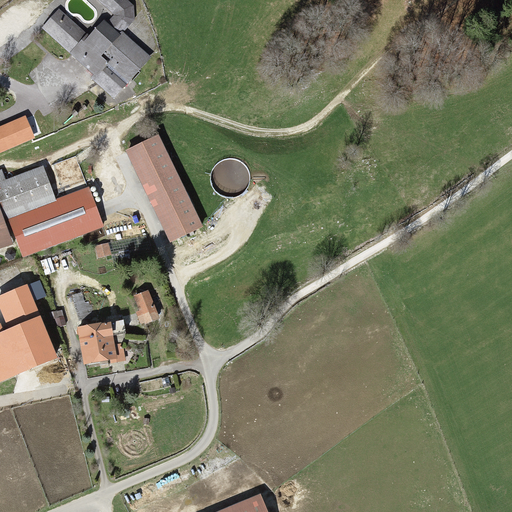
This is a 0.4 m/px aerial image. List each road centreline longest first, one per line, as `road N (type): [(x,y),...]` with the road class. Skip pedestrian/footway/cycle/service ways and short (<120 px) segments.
road 1 (track): [(460,0),(308,128),(266,136),(168,112),(135,121),(116,153)]
road 2 (track): [(206,363),(237,350),(292,301),(511,158)]
